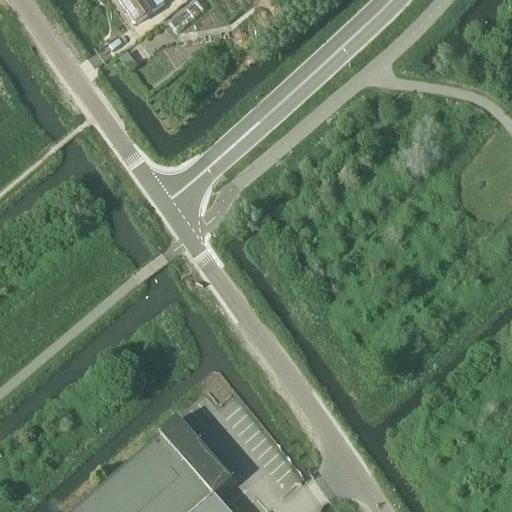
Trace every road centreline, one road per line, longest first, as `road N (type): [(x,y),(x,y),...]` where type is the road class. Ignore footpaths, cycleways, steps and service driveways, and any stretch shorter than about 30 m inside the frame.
road 1 (unclassified): [(377,511),(164,205)]
road 2 (unclassified): [(393,0),(164,205)]
road 3 (unclassified): [(164,205),(22,0)]
